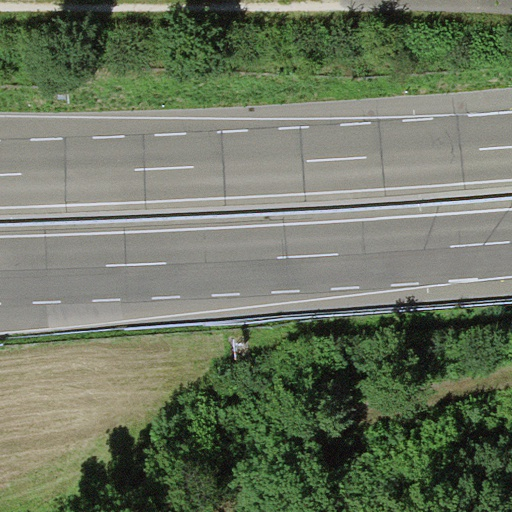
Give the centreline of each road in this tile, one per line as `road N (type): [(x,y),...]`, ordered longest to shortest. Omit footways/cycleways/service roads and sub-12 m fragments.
road 1 (motorway): [(0,270),(511,242)]
road 2 (motorway): [(511,144),(0,172)]
road 3 (track): [(511,374),(346,418),(220,511)]
